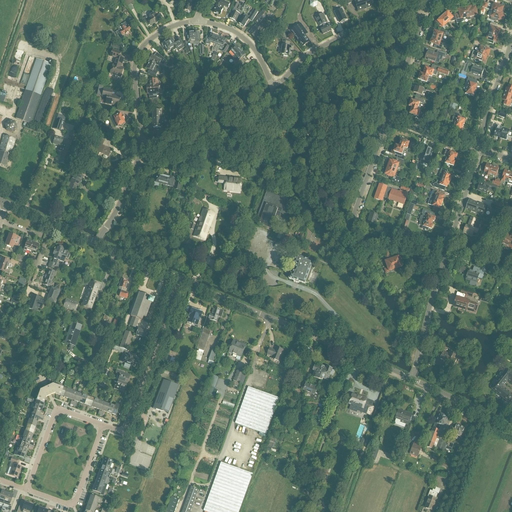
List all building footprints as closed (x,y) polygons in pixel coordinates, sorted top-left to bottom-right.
[(186,0),(187,2),(184,10),(191,13),(194,4),(194,2),(194,0),(186,0)] [(221,0),(220,0),(221,0),(219,0),(218,0),(214,13),(218,15),(217,17),(224,19),(225,18),(226,14),(222,12),(224,7),(228,8),(230,4),(225,2),(225,1),(221,0)] [(360,0),(356,2),(359,11),(365,9),(365,8),(367,7),(368,8),(373,6),(372,4),(373,3),(374,1),(372,0),(360,0)] [(482,7),(493,11),(501,14),(503,8),(494,5),(493,8),(488,6),(488,4),(484,2),(482,7)] [(235,9),(234,11),(230,19),(235,22),(239,15),(241,15),(244,9),(246,5),(241,3),(238,10),(235,9)] [(465,9),(467,19),(467,21),(470,20),(470,17),(477,15),(475,8),(471,9),(471,7),(465,9)] [(341,9),(335,12),(340,23),(342,22),(345,21),(344,20),(346,19),(341,9)] [(460,14),(455,15),(456,21),(457,22),(459,21),(461,22),(463,22),(464,20),(464,19),(467,19),(465,9),(459,10),(460,14)] [(245,14),(239,24),(244,27),(248,20),(252,22),(258,12),(254,10),(249,17),(245,14)] [(502,14),(501,14),(493,11),(490,20),(494,21),(495,20),(496,18),(500,20),(503,21),(505,15),(502,14)] [(262,12),(260,14),(254,20),(259,24),(266,16),(264,14),(262,12)] [(160,14),(158,15),(156,13),(148,18),(147,17),(143,19),(148,26),(151,25),(160,20),(160,19),(162,17),(160,14)] [(451,21),(452,22),(456,21),(455,15),(451,16),(447,13),(446,14),(445,14),(442,16),(448,23),(451,21)] [(331,31),(323,14),(315,17),(323,34),(331,31)] [(438,21),(437,20),(434,23),(440,29),(442,27),(443,28),(448,23),(442,16),(439,19),(439,20),(438,21)] [(278,20),(273,25),(276,28),(281,23),(278,20)] [(119,38),(120,39),(123,36),(123,35),(126,33),(126,34),(128,33),(128,32),(131,30),(129,26),(126,22),(118,28),(119,30),(116,33),(117,34),(118,36),(119,38)] [(489,30),(488,33),(498,36),(499,30),(496,29),(498,24),(491,22),(491,24),(490,23),(488,30),(489,30)] [(296,27),(292,31),(296,37),(303,47),(310,42),(303,32),(305,30),(301,24),(296,27)] [(263,31),(257,25),(249,33),(256,39),(263,31)] [(290,56),(291,50),(293,50),(294,48),(289,47),(290,42),(287,39),(289,37),(282,30),(281,31),(280,30),(278,32),(279,33),(284,38),(283,42),(282,42),(281,50),(279,49),(279,53),(281,53),(281,54),(290,56)] [(432,37),(441,40),(442,41),(444,35),(449,37),(450,33),(441,30),(440,33),(436,32),(435,32),(434,33),(432,37)] [(498,36),(488,33),(486,39),(496,42),(498,36)] [(212,51),(211,53),(213,54),(214,52),(217,45),(220,37),(212,34),(210,38),(207,37),(206,44),(210,45),(213,47),(212,51)] [(213,54),(214,54),(213,55),(216,56),(218,50),(222,52),(222,51),(225,47),(224,46),(225,43),(226,43),(227,41),(226,40),(226,39),(220,37),(217,45),(214,52),(213,54)] [(438,46),(437,49),(441,51),(444,41),(442,41),(441,40),(432,37),(431,42),(431,43),(432,43),(436,45),(436,46),(438,46)] [(167,41),(172,49),(173,51),(176,49),(176,50),(178,48),(179,50),(184,47),(182,44),(183,43),(180,38),(177,40),(177,41),(174,43),(174,41),(175,41),(173,38),(172,39),(172,38),(167,41)] [(51,49),(53,42),(46,39),(43,47),(51,49)] [(112,43),(111,46),(120,49),(121,45),(117,44),(117,41),(113,40),(112,43)] [(478,52),(478,53),(488,56),(489,51),(481,48),(483,43),(475,40),(473,45),(480,47),(478,52)] [(162,45),(164,47),(167,52),(172,49),(167,41),(162,44),(163,45),(162,45)] [(230,51),(235,56),(241,50),(236,45),(236,46),(235,45),(233,47),(233,48),(232,50),(230,51)] [(111,73),(115,74),(115,75),(121,77),(124,68),(120,67),(121,65),(122,65),(124,58),(120,57),(121,52),(113,49),(111,57),(116,59),(114,65),(113,65),(110,73),(111,74),(111,73)] [(245,55),(241,50),(235,56),(233,58),(237,62),(240,66),(245,61),(243,59),(245,56),(245,55)] [(426,55),(427,55),(425,60),(435,63),(437,59),(439,60),(440,57),(445,58),(446,54),(438,51),(437,54),(428,51),(426,55)] [(488,56),(478,53),(475,62),(478,63),(479,60),(485,62),(486,56),(488,56)] [(162,61),(152,56),(149,61),(159,66),(162,61)] [(36,59),(21,103),(15,119),(31,124),(41,95),(40,95),(51,64),(36,59)] [(217,74),(224,62),(222,60),(214,72),(217,74)] [(147,69),(153,72),(157,74),(160,67),(159,66),(149,61),(149,62),(150,62),(147,69)] [(466,64),(468,65),(465,73),(480,78),(483,70),(469,65),(470,62),(467,61),(466,64)] [(425,68),(423,74),(432,77),(433,75),(436,76),(437,73),(448,77),(449,72),(432,66),(431,70),(425,68)] [(423,74),(420,73),(418,80),(430,84),(434,85),(435,81),(431,80),(431,77),(432,78),(432,77),(423,74)] [(147,86),(148,94),(159,93),(158,84),(156,84),(155,79),(149,79),(150,85),(147,86)] [(478,86),(469,82),(467,88),(475,91),(476,89),(476,90),(477,88),(478,86)] [(417,94),(416,96),(421,98),(423,92),(425,93),(426,91),(415,87),(414,87),(413,92),(414,92),(413,93),(417,94)] [(464,90),(466,91),(465,94),(474,97),(475,95),(475,93),(475,91),(467,88),(465,88),(464,90)] [(105,104),(111,105),(111,104),(118,106),(119,98),(111,96),(112,91),(103,89),(102,97),(107,98),(105,104)] [(502,100),(505,101),(504,105),(510,107),(511,100),(511,97),(511,96),(511,97),(505,94),(502,100)] [(418,109),(420,110),(420,107),(419,107),(420,103),(424,104),(425,101),(415,98),(414,101),(411,100),(409,106),(412,107),(418,109)] [(418,109),(412,107),(409,114),(418,117),(420,110),(418,109)] [(158,119),(158,118),(162,118),(162,117),(161,109),(156,109),(156,111),(153,111),(153,114),(152,114),(152,119),(158,119)] [(452,122),(455,123),(463,126),(464,124),(465,122),(466,120),(459,118),(460,116),(460,115),(456,113),(454,114),(452,122)] [(111,126),(112,127),(112,128),(113,129),(114,128),(115,128),(116,127),(117,126),(125,123),(123,120),(124,119),(122,116),(121,114),(113,117),(112,118),(111,117),(108,119),(111,125),(111,126)] [(162,118),(158,118),(158,119),(152,119),(153,119),(153,128),(162,128),(162,126),(163,126),(165,126),(165,122),(165,120),(164,120),(164,118),(163,118),(163,117),(162,117),(162,118)] [(53,128),(52,130),(57,131),(57,130),(59,131),(61,126),(62,126),(64,121),(56,118),(53,128)] [(9,120),(4,125),(6,131),(12,133),(17,128),(15,122),(9,120)] [(455,123),(453,129),(462,132),(463,130),(463,128),(463,126),(455,123)] [(495,131),(494,137),(500,139),(503,128),(495,125),(493,131),(495,131)] [(511,131),(509,131),(503,128),(500,139),(506,141),(507,137),(511,138),(511,131)] [(0,148),(0,165),(6,167),(10,157),(11,157),(11,156),(11,155),(16,139),(4,135),(0,148)] [(59,151),(63,152),(59,163),(66,165),(71,152),(69,151),(72,141),(55,136),(53,144),(60,147),(59,151)] [(105,139),(100,137),(99,140),(93,154),(98,156),(99,153),(104,155),(103,157),(104,158),(105,159),(107,159),(107,157),(108,157),(111,150),(102,146),(104,141),(105,139)] [(398,146),(396,145),(395,145),(407,149),(409,142),(401,139),(398,146)] [(402,157),(403,152),(406,153),(408,149),(407,149),(395,145),(393,152),(396,153),(395,155),(397,155),(396,158),(399,159),(404,160),(404,158),(402,157)] [(425,148),(421,161),(429,163),(433,151),(431,150),(431,148),(428,147),(428,149),(425,148)] [(457,157),(457,156),(457,155),(449,152),(447,157),(455,160),(455,158),(456,159),(456,158),(457,157)] [(454,164),(455,164),(455,163),(455,162),(454,162),(455,160),(447,157),(445,163),(446,163),(445,165),(445,166),(448,166),(449,165),(453,166),(454,166),(454,165),(454,164)] [(403,161),(404,160),(399,159),(398,162),(397,161),(396,162),(393,161),(392,162),(390,161),(387,168),(397,171),(399,165),(403,166),(405,161),(403,161)] [(483,175),(485,176),(489,178),(490,176),(493,167),(486,165),(484,172),(483,175)] [(493,167),(490,176),(493,177),(494,175),(496,176),(499,168),(493,167)] [(387,176),(392,178),(392,177),(395,178),(397,171),(387,168),(385,174),(388,175),(387,176)] [(448,171),(442,168),(439,178),(450,182),(451,179),(450,178),(451,176),(446,174),(448,171)] [(505,170),(502,181),(507,182),(508,182),(508,180),(511,172),(505,170)] [(84,176),(74,172),(69,183),(67,182),(65,186),(69,187),(68,189),(75,192),(77,187),(78,187),(84,176)] [(174,186),(175,186),(174,189),(180,191),(182,183),(174,181),(175,179),(157,174),(154,185),(159,187),(159,184),(173,188),(174,186)] [(219,184),(225,184),(224,191),(240,193),(241,179),(234,178),(234,180),(226,179),(226,178),(220,177),(219,178),(216,178),(215,183),(219,183),(219,184)] [(440,182),(437,181),(437,183),(436,183),(432,185),(434,188),(444,191),(446,187),(447,188),(448,185),(449,186),(450,182),(439,178),(438,178),(441,179),(440,182)] [(483,186),(479,185),(478,190),(487,194),(488,190),(492,191),(493,189),(496,190),(497,187),(496,186),(492,185),(492,184),(488,183),(487,183),(485,182),(483,186)] [(384,198),(388,199),(388,200),(404,205),(408,193),(400,190),(399,192),(392,189),(391,189),(387,188),(387,187),(380,184),(374,199),(382,202),(384,198)] [(202,200),(204,194),(194,190),(191,197),(202,200)] [(261,218),(259,224),(271,228),(274,218),(283,222),(286,214),(288,210),(289,210),(291,206),(289,205),(289,204),(288,203),(288,202),(286,201),(287,199),(281,197),(280,197),(272,194),(272,193),(270,192),(267,191),(258,216),(261,218)] [(431,195),(433,196),(431,199),(443,203),(444,200),(443,199),(445,195),(433,191),(431,195)] [(430,199),(428,205),(440,208),(441,206),(441,207),(443,203),(431,199),(430,199)] [(466,209),(471,211),(471,212),(482,216),(486,205),(479,203),(479,204),(469,200),(466,209)] [(410,204),(406,214),(411,216),(415,205),(410,204)] [(193,236),(205,241),(215,213),(203,209),(193,236)] [(435,219),(435,218),(433,217),(434,214),(423,210),(422,214),(423,214),(422,218),(420,217),(420,219),(433,223),(433,221),(434,222),(434,221),(435,221),(435,220),(435,219)] [(371,213),(367,224),(374,226),(378,215),(371,213)] [(468,226),(466,226),(463,233),(472,237),(472,236),(476,237),(481,221),(471,218),(468,226)] [(432,227),(433,227),(433,226),(433,225),(432,225),(432,224),(433,223),(420,219),(419,221),(420,222),(419,225),(422,226),(422,229),(425,230),(426,227),(431,229),(432,228),(432,227)] [(503,241),(502,244),(509,248),(511,250),(511,242),(511,243),(511,242),(511,228),(508,234),(507,233),(505,238),(504,240),(503,241)] [(9,234),(5,244),(5,245),(13,248),(14,246),(17,247),(20,238),(9,234)] [(294,238),(287,235),(285,241),(292,244),(294,238)] [(25,247),(21,246),(19,252),(23,253),(23,252),(26,252),(26,251),(26,252),(27,251),(30,252),(33,243),(27,241),(25,247)] [(30,252),(32,253),(32,254),(35,255),(39,245),(33,243),(30,252)] [(53,263),(50,262),(48,267),(54,269),(55,267),(58,268),(59,264),(58,264),(59,262),(64,263),(65,258),(68,259),(70,255),(67,253),(67,252),(63,251),(63,250),(62,250),(63,248),(62,247),(60,246),(59,247),(58,248),(57,248),(56,251),(54,251),(53,255),(55,255),(53,259),(54,259),(53,263)] [(384,261),(387,269),(385,269),(386,273),(388,272),(388,271),(402,267),(398,257),(392,260),(391,258),(391,256),(389,257),(389,256),(389,250),(386,250),(385,257),(386,260),(384,261)] [(19,254),(17,253),(15,260),(22,263),(24,256),(22,255),(23,253),(19,252),(19,254)] [(289,279),(294,281),(294,280),(305,284),(306,283),(308,284),(316,264),(297,257),(296,258),(291,256),(289,261),(294,263),(292,269),(294,269),(292,274),(291,274),(289,279)] [(11,262),(1,258),(0,260),(0,264),(8,267),(9,264),(10,264),(11,262)] [(8,267),(0,264),(0,271),(9,274),(10,271),(8,271),(7,270),(8,267)] [(469,270),(466,280),(471,281),(470,285),(475,286),(476,282),(477,283),(478,278),(482,279),(486,267),(484,267),(483,270),(475,268),(474,270),(473,269),(473,271),(469,270)] [(47,270),(42,284),(50,287),(55,273),(47,270)] [(125,290),(127,282),(125,281),(121,279),(119,287),(122,288),(121,292),(119,292),(118,294),(119,296),(119,297),(126,299),(128,293),(123,292),(124,289),(125,290)] [(100,285),(90,282),(81,306),(91,309),(98,290),(100,290),(101,286),(100,285)] [(59,290),(51,287),(49,293),(58,296),(60,291),(59,290)] [(472,298),(473,293),(462,290),(461,293),(457,292),(456,297),(457,298),(454,307),(475,313),(478,304),(469,302),(469,300),(467,300),(468,297),(472,298)] [(46,301),(52,303),(56,304),(58,296),(49,293),(46,301)] [(133,317),(129,326),(135,328),(138,319),(141,320),(143,316),(145,317),(150,303),(152,304),(154,299),(149,297),(139,293),(131,316),(133,317)] [(41,298),(31,295),(27,308),(37,312),(38,309),(41,310),(44,300),(41,299),(41,298)] [(63,307),(75,312),(78,302),(66,298),(63,307)] [(210,314),(209,319),(217,322),(218,318),(218,319),(219,317),(221,317),(223,311),(220,310),(214,308),(211,315),(210,314)] [(187,324),(195,327),(194,327),(199,329),(201,323),(200,322),(201,321),(200,321),(203,313),(192,309),(187,324)] [(10,322),(10,323),(16,325),(17,321),(6,316),(4,320),(10,322)] [(82,326),(71,322),(64,343),(75,346),(82,326)] [(2,331),(1,335),(7,337),(8,334),(9,331),(3,329),(2,331)] [(135,335),(143,337),(141,342),(144,343),(146,339),(149,340),(151,332),(145,330),(144,331),(138,329),(135,335)] [(196,350),(197,351),(194,359),(201,361),(211,331),(204,329),(196,350)] [(125,331),(119,347),(119,348),(127,351),(133,334),(125,331)] [(246,345),(234,341),(229,353),(241,358),(246,345)] [(267,354),(272,356),(272,358),(279,361),(284,350),(276,347),(275,351),(273,350),(270,348),(267,354)] [(211,356),(210,357),(208,363),(212,365),(215,357),(214,357),(216,351),(213,350),(211,356)] [(440,359),(447,362),(446,364),(453,367),(456,360),(454,359),(456,355),(449,351),(448,353),(443,351),(440,359)] [(122,361),(123,361),(122,363),(134,367),(137,360),(132,358),(132,357),(130,356),(130,354),(125,352),(122,361)] [(165,364),(172,366),(175,359),(168,356),(165,364)] [(312,378),(322,381),(322,382),(327,384),(330,375),(333,376),(335,371),(333,370),(320,365),(320,366),(319,366),(319,368),(315,366),(315,367),(313,367),(312,368),(312,369),(313,371),(314,371),(312,378)] [(117,374),(115,380),(117,381),(126,384),(128,378),(124,377),(125,373),(124,373),(124,372),(117,369),(115,374),(117,374)] [(233,381),(240,383),(245,372),(238,369),(233,381)] [(493,383),(487,393),(507,405),(511,398),(495,389),(499,383),(511,389),(511,374),(511,375),(509,379),(499,373),(495,380),(489,377),(488,380),(493,383)] [(168,414),(178,386),(163,380),(153,408),(162,412),(163,410),(168,412),(168,414)] [(115,386),(114,386),(113,389),(119,391),(120,388),(124,390),(126,384),(117,381),(115,386)] [(54,393),(52,384),(46,387),(40,390),(46,397),(48,396),(48,395),(49,395),(51,394),(52,394),(54,393)] [(54,393),(55,394),(60,396),(63,388),(52,384),(54,393)] [(303,399),(307,401),(308,399),(317,402),(320,393),(316,391),(318,388),(306,384),(303,391),(304,391),(304,393),(302,396),(304,396),(303,397),(304,397),(303,399)] [(248,387),(235,423),(266,434),(279,398),(248,387)] [(60,396),(64,397),(69,399),(72,391),(66,389),(63,388),(60,396)] [(46,397),(40,390),(36,401),(44,403),(45,398),(46,397)] [(77,393),(74,401),(79,403),(82,394),(82,395),(77,393)] [(79,403),(84,405),(84,404),(88,406),(91,398),(87,397),(87,396),(82,394),(79,403)] [(360,410),(364,412),(363,413),(370,416),(373,407),(367,405),(366,406),(364,405),(367,398),(357,395),(357,396),(353,394),(349,404),(361,408),(360,410)] [(88,406),(91,407),(96,409),(100,401),(94,399),(91,398),(88,406)] [(291,399),(288,405),(294,407),(297,401),(291,399)] [(44,403),(36,401),(33,400),(32,404),(34,405),(33,409),(41,412),(43,407),(42,407),(44,403)] [(109,405),(104,403),(102,411),(107,413),(110,405),(109,404),(109,405)] [(112,414),(113,415),(113,416),(116,417),(118,411),(117,411),(119,405),(115,404),(115,406),(110,405),(107,413),(112,415),(112,414)] [(31,409),(29,414),(39,417),(43,419),(44,416),(40,415),(41,412),(33,409),(31,409)] [(408,424),(412,415),(399,410),(396,419),(401,421),(400,422),(407,425),(408,424)] [(37,422),(39,417),(40,418),(39,420),(42,421),(43,419),(39,417),(29,414),(27,419),(29,419),(37,422)] [(435,450),(439,440),(437,439),(437,438),(436,438),(439,430),(445,416),(440,414),(439,418),(437,418),(435,423),(436,423),(434,428),(433,428),(426,447),(428,448),(435,450)] [(305,419),(296,416),(294,424),(302,426),(305,419)] [(445,416),(439,430),(436,438),(437,438),(438,434),(442,435),(444,429),(446,430),(449,422),(448,422),(450,418),(449,418),(445,416)] [(24,428),(26,428),(34,431),(35,427),(37,422),(29,419),(27,424),(26,424),(24,428)] [(408,424),(403,437),(409,439),(414,426),(408,424)] [(454,430),(454,432),(453,435),(461,438),(462,435),(465,427),(457,424),(456,425),(455,424),(453,430),(454,430)] [(25,432),(23,437),(31,440),(33,434),(34,431),(26,428),(25,432)] [(272,433),(267,447),(274,449),(278,435),(272,433)] [(19,441),(22,442),(29,445),(33,446),(34,444),(30,443),(31,440),(23,437),(20,436),(18,441),(19,441)] [(414,443),(410,454),(417,457),(421,446),(417,445),(419,439),(416,438),(414,443)] [(447,443),(445,449),(451,451),(455,441),(449,439),(448,444),(447,443)] [(439,440),(435,450),(442,452),(443,452),(447,442),(439,440)] [(17,446),(19,447),(20,447),(27,450),(28,447),(33,448),(33,446),(29,445),(22,442),(19,441),(17,446)] [(14,455),(19,457),(19,458),(25,460),(26,457),(25,456),(25,455),(27,450),(20,447),(19,447),(17,452),(15,451),(14,455)] [(374,449),(370,460),(375,461),(379,450),(374,449)] [(104,458),(101,465),(109,468),(110,468),(112,461),(104,458)] [(207,511),(238,511),(253,474),(221,462),(203,511),(207,511)] [(10,475),(17,478),(21,467),(14,464),(10,475)] [(99,470),(108,473),(110,474),(111,475),(113,469),(110,468),(109,468),(101,465),(101,466),(99,470)] [(99,470),(98,476),(106,478),(108,479),(110,474),(108,473),(99,470)] [(96,481),(104,484),(107,485),(109,480),(108,479),(106,478),(98,476),(96,481)] [(94,486),(94,485),(94,486),(105,490),(107,485),(104,484),(96,481),(94,486)] [(92,491),(100,494),(100,495),(103,496),(105,490),(94,486),(92,491)] [(191,487),(181,511),(190,511),(199,489),(191,487)] [(430,490),(428,497),(424,508),(433,511),(437,499),(436,499),(438,493),(439,494),(441,489),(437,488),(437,490),(434,489),(433,491),(430,490)] [(3,504),(9,506),(7,511),(10,511),(12,505),(13,505),(15,499),(12,498),(13,496),(11,495),(11,494),(7,493),(3,504)] [(99,498),(91,495),(89,501),(97,503),(99,498)] [(171,497),(166,511),(168,511),(174,511),(179,499),(171,497)] [(97,503),(89,501),(87,506),(95,509),(97,503)] [(30,511),(33,505),(32,505),(32,504),(29,503),(29,504),(27,503),(27,504),(26,503),(25,502),(24,502),(23,505),(20,504),(17,511),(30,511)]
